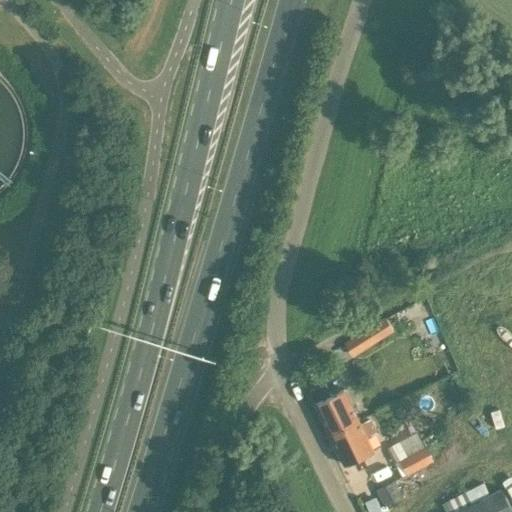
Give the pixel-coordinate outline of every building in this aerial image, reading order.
[(366,330),(345,343),(351,353),(372,340),(376,338),(371,327),(366,330)] [(329,434),(359,420),(343,388),(331,394),(325,382),(309,390),(314,402),(329,434)] [(373,451),(359,420),(329,434),(344,465),(373,451)] [(426,445),(399,459),(407,474),(433,460),(426,445)] [(396,478),(376,488),(384,505),(379,507),(381,511),(390,511),(387,505),(405,496),(396,478)] [(441,504),(445,511),(511,511),(511,510),(501,488),(490,494),(484,482),(441,504)]
